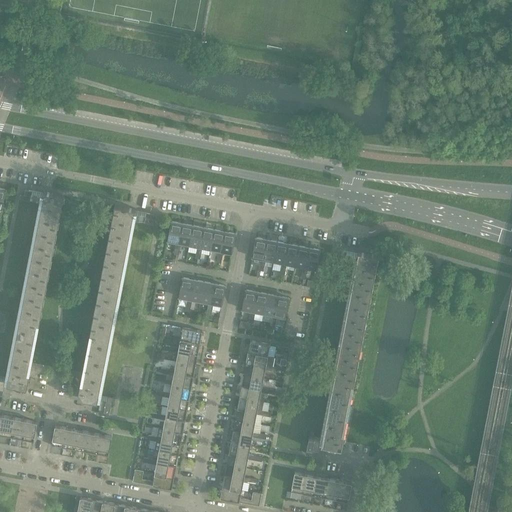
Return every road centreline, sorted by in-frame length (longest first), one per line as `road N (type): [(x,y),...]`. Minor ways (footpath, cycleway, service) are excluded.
road 1 (secondary): [(355,173),(0,105)]
road 2 (secondary): [(0,128),(349,197)]
road 3 (residential): [(194,504),(249,210)]
road 4 (residential): [(0,161),(249,210)]
road 5 (secondary): [(349,197),(511,241)]
road 6 (residential): [(35,471),(194,504)]
road 7 (secondary): [(511,192),(355,173)]
